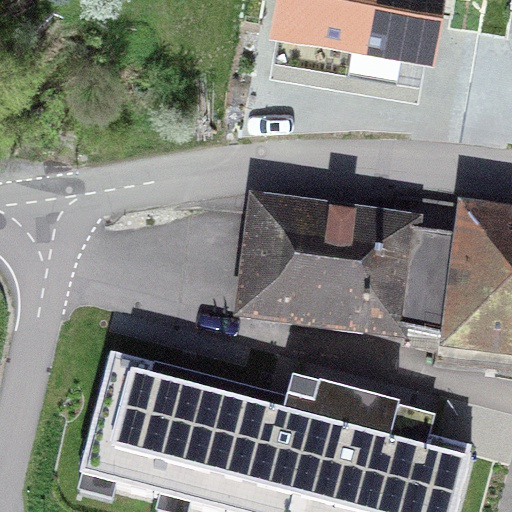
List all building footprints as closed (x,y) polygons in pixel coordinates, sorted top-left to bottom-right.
[(357,0),(281,0),(278,21),(352,33),(357,0)] [(434,0),(357,0),(352,33),(427,45),(434,0)] [(398,235),(237,215),(222,336),(383,356),(398,235)] [(511,229),(444,221),(425,362),(511,374),(511,229)] [(448,511),(462,460),(116,370),(89,475),(230,511),(448,511)]
